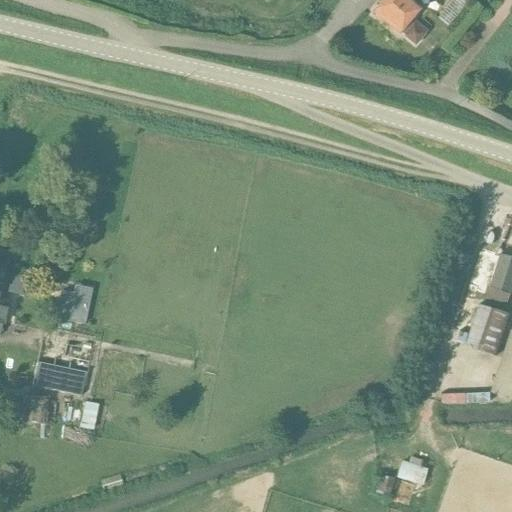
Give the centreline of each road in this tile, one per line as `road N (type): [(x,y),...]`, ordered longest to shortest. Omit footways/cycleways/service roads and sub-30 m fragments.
road 1 (unclassified): [(450,171),(409,169),(0,69)]
road 2 (unclassified): [(274,88),(0,24)]
road 3 (unclassified): [(511,157),(274,88)]
road 4 (residential): [(274,88),(292,106),(450,171)]
